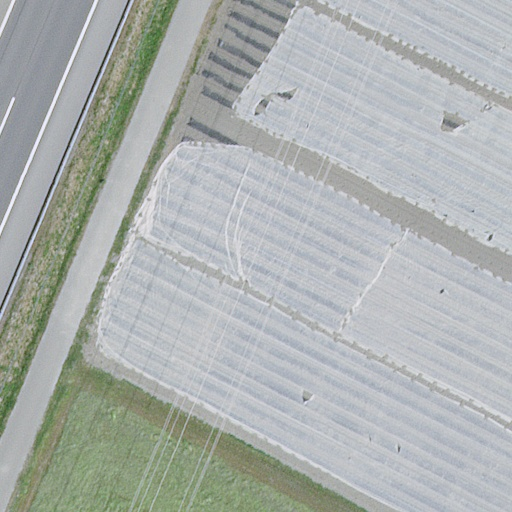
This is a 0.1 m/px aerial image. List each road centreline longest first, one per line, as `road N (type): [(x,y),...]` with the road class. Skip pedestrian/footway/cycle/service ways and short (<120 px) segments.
road 1 (track): [(197,0),(0,483)]
road 2 (motorway): [(0,129),(53,0)]
